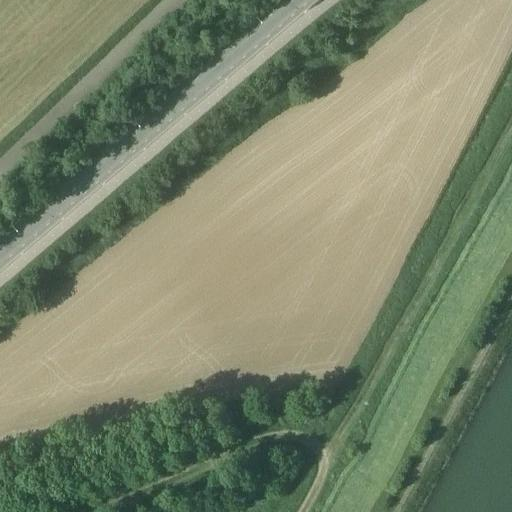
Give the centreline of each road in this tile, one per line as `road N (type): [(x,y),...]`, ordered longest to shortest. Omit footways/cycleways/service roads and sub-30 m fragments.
road 1 (tertiary): [(0,253),(293,0)]
road 2 (track): [(302,511),(329,461),(298,437),(111,511)]
road 3 (unclassified): [(0,168),(172,0)]
